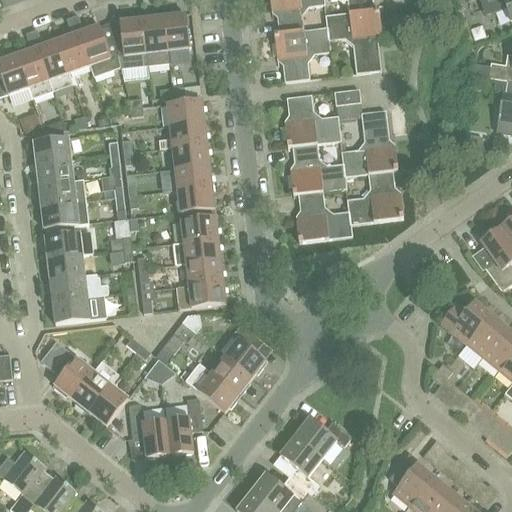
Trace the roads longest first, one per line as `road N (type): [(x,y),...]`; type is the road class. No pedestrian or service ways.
road 1 (residential): [(301,336),(265,306),(226,0)]
road 2 (residential): [(511,483),(415,403),(411,348),(369,313)]
road 3 (residential): [(0,129),(11,137),(34,332),(21,348)]
road 4 (residential): [(188,511),(312,359)]
road 5 (residential): [(362,292),(511,177)]
road 6 (residential): [(160,511),(46,426),(29,422)]
